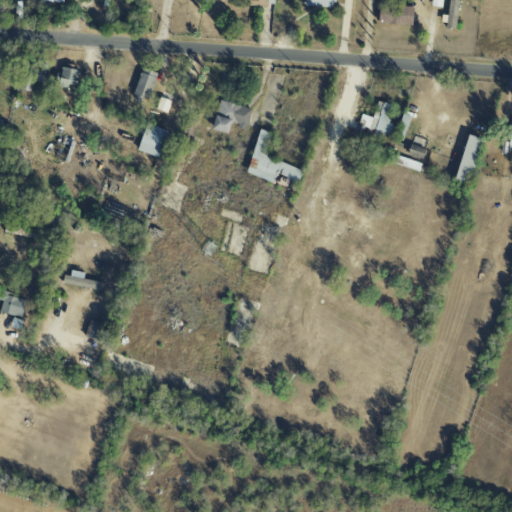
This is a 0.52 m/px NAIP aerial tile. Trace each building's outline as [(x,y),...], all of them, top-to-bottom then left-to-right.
[(306,0),(306,7),(336,8),(335,0),(306,0)] [(432,0),(431,6),(442,8),(443,0),(432,0)] [(448,0),(447,29),(457,30),(458,0),(448,0)] [(413,26),(413,6),(379,5),(379,25),(413,26)] [(44,84),(47,66),(24,62),(19,90),(31,92),(33,81),(44,84)] [(77,89),(80,71),(60,68),(57,86),(77,89)] [(150,100),(157,73),(141,69),(135,96),(150,100)] [(252,109),(220,101),(213,131),(229,135),(231,125),(247,129),(252,109)] [(362,115),(359,125),(391,136),(394,125),(386,122),(392,106),(378,101),(373,119),(362,115)] [(403,142),(411,117),(403,114),(395,139),(403,142)] [(138,151),(160,158),(168,131),(146,124),(138,151)] [(264,158),(272,134),(260,130),(246,174),(274,183),(277,175),(299,182),(303,170),(264,158)] [(481,139),(467,135),(456,182),(470,186),(481,139)] [(422,161),(426,150),(411,145),(407,156),(422,161)] [(420,172),(422,164),(404,159),(402,167),(420,172)] [(5,235),(36,238),(37,229),(6,226),(5,235)] [(103,283),(83,280),(84,276),(65,272),(63,284),(101,291),(103,283)] [(22,318),(27,301),(8,296),(9,292),(0,289),(0,290),(0,300),(3,302),(0,312),(22,318)] [(86,336),(102,340),(105,325),(89,321),(86,336)]
